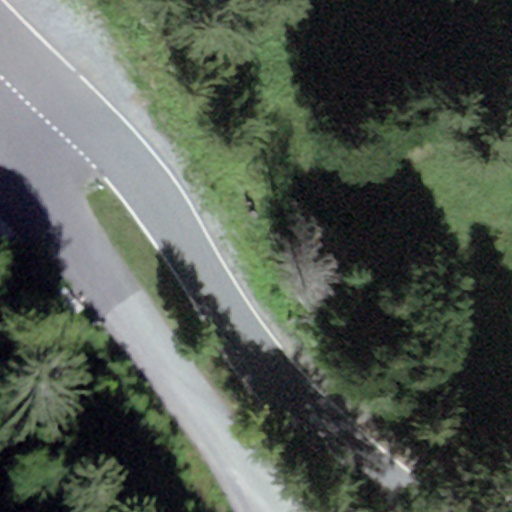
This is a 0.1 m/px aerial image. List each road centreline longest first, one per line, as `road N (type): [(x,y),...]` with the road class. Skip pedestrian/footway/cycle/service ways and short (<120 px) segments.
road 1 (tertiary): [(429,511),(279,378),(147,196),(52,86)]
road 2 (unclassified): [(251,511),(236,465),(76,237),(41,155),(41,113),(52,86)]
